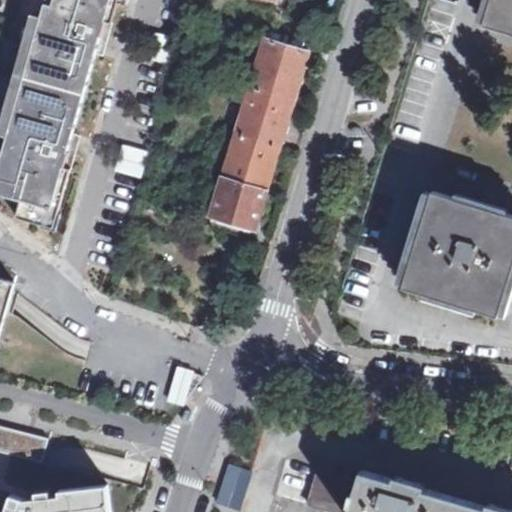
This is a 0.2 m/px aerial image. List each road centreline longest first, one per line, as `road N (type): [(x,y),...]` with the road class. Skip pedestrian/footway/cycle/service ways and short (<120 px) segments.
road 1 (unclassified): [(366,0),(271,348)]
road 2 (residential): [(271,348),(325,374),(511,403)]
road 3 (residential): [(279,423),(511,477)]
road 4 (residential): [(0,390),(76,404),(200,447)]
road 5 (residential): [(271,348),(239,370),(200,447)]
